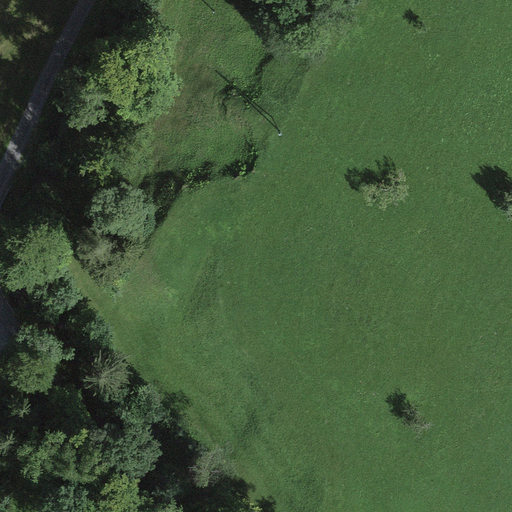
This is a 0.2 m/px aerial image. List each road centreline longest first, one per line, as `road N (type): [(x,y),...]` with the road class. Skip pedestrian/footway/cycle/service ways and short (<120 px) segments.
road 1 (unclassified): [(171,511),(0,312)]
road 2 (unclassified): [(0,185),(88,0)]
